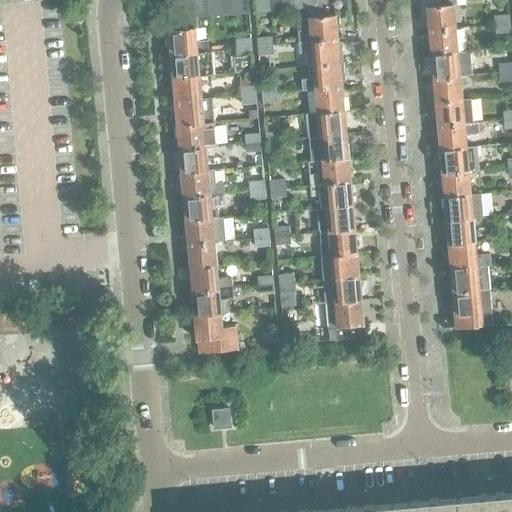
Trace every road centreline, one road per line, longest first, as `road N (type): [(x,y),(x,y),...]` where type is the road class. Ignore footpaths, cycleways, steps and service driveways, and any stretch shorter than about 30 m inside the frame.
road 1 (residential): [(150,471),(107,0)]
road 2 (residential): [(377,0),(419,448)]
road 3 (residential): [(150,471),(419,448)]
